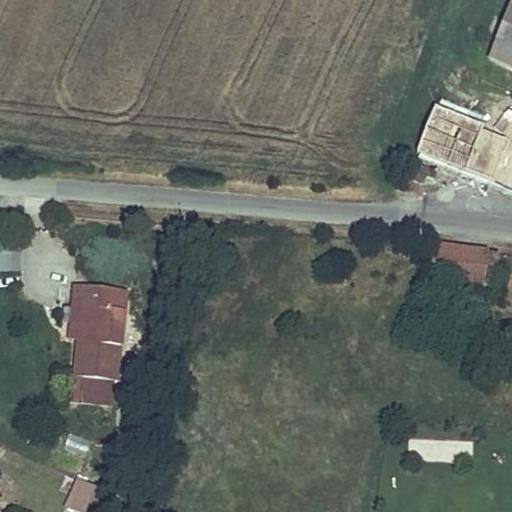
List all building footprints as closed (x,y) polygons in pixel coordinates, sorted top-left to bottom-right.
[(511,2),(490,59),(511,68),(511,2)] [(511,130),(507,142),(482,132),(483,127),(434,108),(416,154),(511,191),(511,130)] [(507,142),(511,130),(511,118),(491,109),(483,127),(482,132),(507,142)] [(412,181),(422,185),(425,178),(433,181),(436,173),(418,165),(412,181)] [(499,255),(433,247),(432,254),(429,280),(494,287),(498,262),(499,255)] [(0,256),(0,274),(21,274),(21,256),(0,256)] [(125,292),(75,288),(72,309),(81,310),(78,342),(75,378),(117,382),(125,292)] [(81,310),(72,309),(69,342),(78,342),(81,310)] [(73,480),(63,509),(71,511),(105,511),(112,494),(73,480)]
